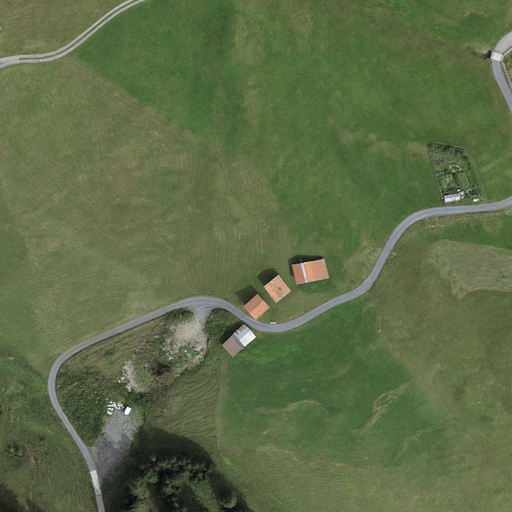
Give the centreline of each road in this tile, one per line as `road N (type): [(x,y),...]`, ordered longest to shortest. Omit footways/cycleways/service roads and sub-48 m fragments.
road 1 (track): [(511,199),(406,222),(363,287),(292,324),(261,326),(199,300),(62,358),(53,398),(84,451),(101,511)]
road 2 (track): [(140,0),(67,48),(0,64)]
